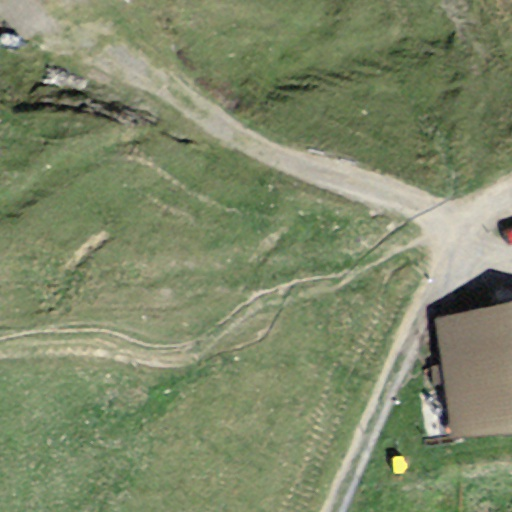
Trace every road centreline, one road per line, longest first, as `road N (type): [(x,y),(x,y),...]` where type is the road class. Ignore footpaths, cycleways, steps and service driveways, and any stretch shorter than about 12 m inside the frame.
road 1 (track): [(0,0),(259,147),(368,188),(484,218)]
road 2 (track): [(484,218),(424,301),(330,511)]
